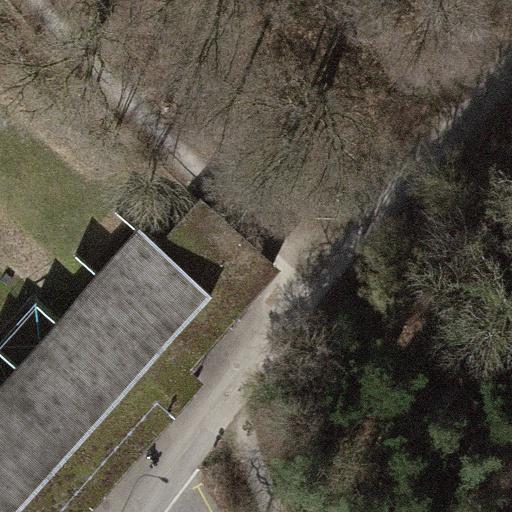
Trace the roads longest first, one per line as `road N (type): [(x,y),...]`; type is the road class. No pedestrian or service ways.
road 1 (track): [(322,273),(42,0)]
road 2 (track): [(310,288),(511,66)]
road 3 (track): [(286,511),(227,394)]
